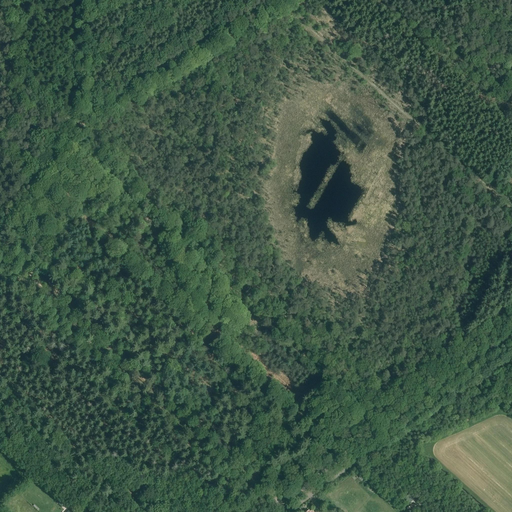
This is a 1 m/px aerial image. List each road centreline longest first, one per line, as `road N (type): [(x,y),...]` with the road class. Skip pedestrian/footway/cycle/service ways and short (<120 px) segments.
road 1 (track): [(0,250),(245,471)]
road 2 (track): [(277,0),(511,206)]
road 3 (tertiary): [(267,511),(511,335)]
road 4 (track): [(71,121),(269,0)]
road 5 (track): [(71,121),(17,78),(0,12)]
road 6 (track): [(73,0),(71,121)]
